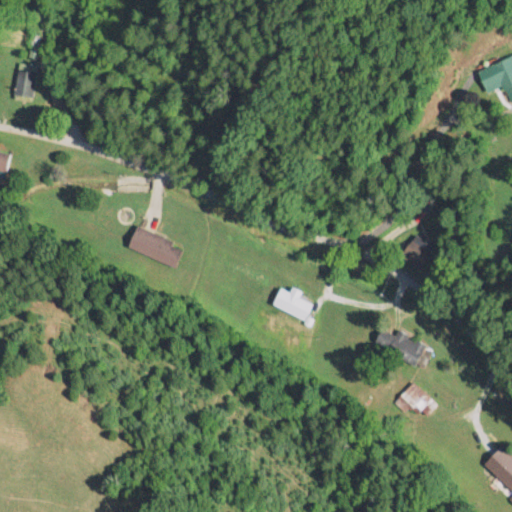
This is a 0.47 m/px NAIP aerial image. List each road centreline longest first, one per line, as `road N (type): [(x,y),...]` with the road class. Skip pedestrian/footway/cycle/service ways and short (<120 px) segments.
road 1 (residential): [(511,389),(293,252),(120,171),(0,160)]
road 2 (residential): [(371,301),(474,145),(511,107)]
